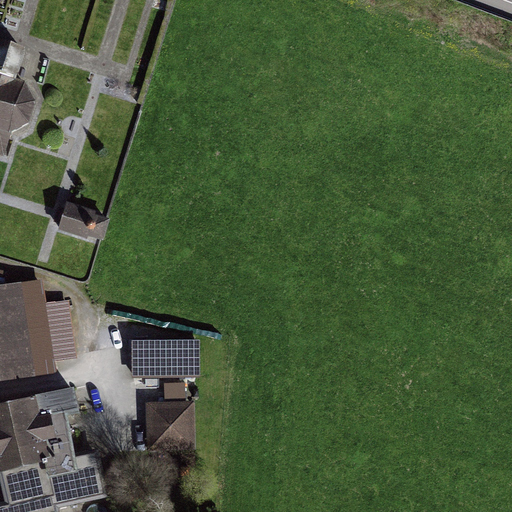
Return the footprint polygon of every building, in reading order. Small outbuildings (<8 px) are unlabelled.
[(0,72),(0,162),(6,141),(18,144),(42,131),(47,113),(34,91),(19,87),(21,79),(0,72)] [(68,205),(61,226),(86,235),(87,232),(101,237),(107,220),(93,216),(94,213),(68,205)] [(41,275),(0,280),(0,372),(54,365),(41,275)] [(74,385),(0,402),(0,466),(6,492),(0,493),(0,511),(29,511),(101,495),(90,450),(71,454),(63,420),(82,415),(74,385)] [(199,399),(143,400),(144,451),(199,450),(199,399)]
